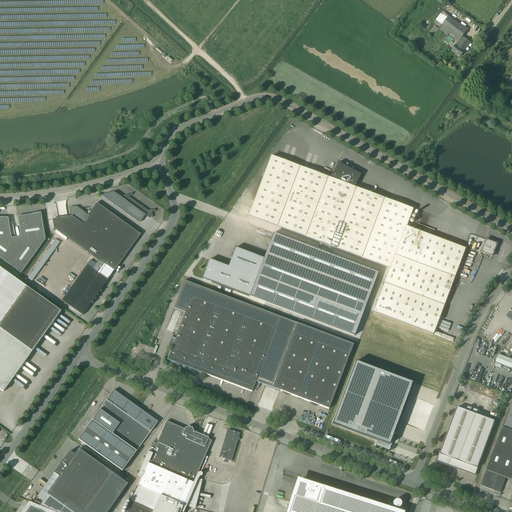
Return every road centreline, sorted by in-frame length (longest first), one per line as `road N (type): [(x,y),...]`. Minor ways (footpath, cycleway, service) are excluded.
road 1 (unclassified): [(413,484),(78,357)]
road 2 (unclassified): [(511,230),(282,101),(258,97),(214,114)]
road 3 (unknown): [(265,511),(295,411),(157,361)]
road 4 (unclassified): [(413,484),(467,343),(511,274)]
road 5 (unclassified): [(78,357),(175,218),(158,160)]
road 6 (unclassified): [(0,199),(86,186),(158,160)]
road 7 (unclassified): [(0,468),(78,357)]
road 8 (unknown): [(120,511),(144,450),(179,395)]
